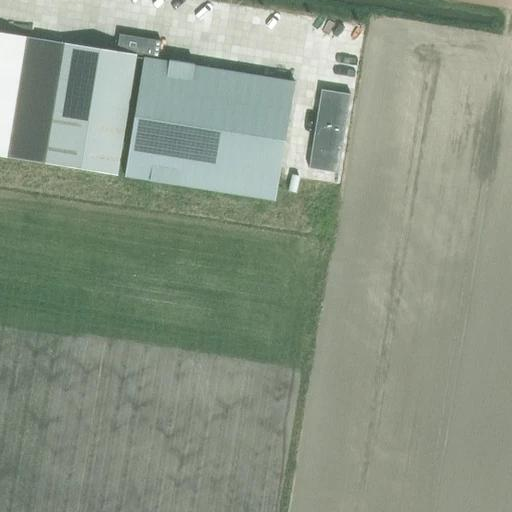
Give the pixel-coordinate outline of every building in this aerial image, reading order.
[(158,58),(160,42),(119,35),(116,52),(158,58)] [(136,58),(63,46),(0,36),(0,156),(118,175),(136,58)] [(287,36),(267,39),(270,58),(290,55),(287,36)] [(124,177),(273,202),(293,83),(144,58),(124,177)] [(308,169),(338,174),(350,95),(321,90),(308,169)]
